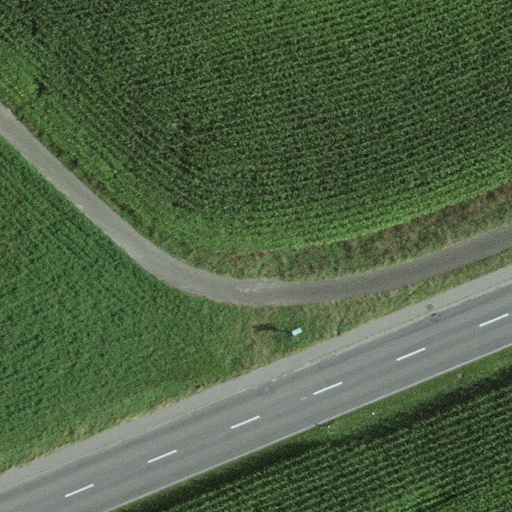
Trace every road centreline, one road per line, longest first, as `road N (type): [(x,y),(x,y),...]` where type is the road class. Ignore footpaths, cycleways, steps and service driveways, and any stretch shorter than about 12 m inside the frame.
road 1 (track): [(0,116),(167,275),(280,291),(451,258),(511,233)]
road 2 (secondary): [(511,310),(28,511)]
